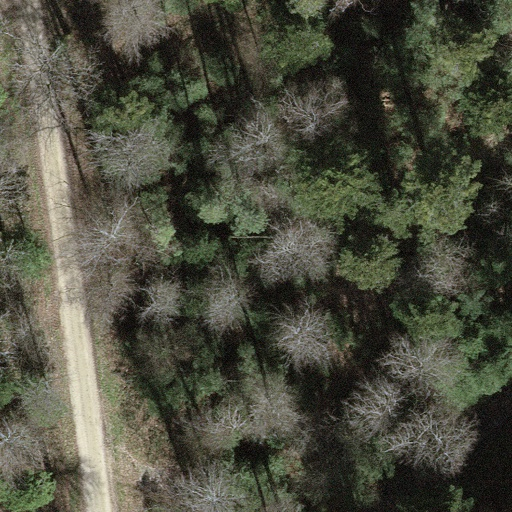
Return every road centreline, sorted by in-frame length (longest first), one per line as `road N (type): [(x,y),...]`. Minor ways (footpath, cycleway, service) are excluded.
road 1 (track): [(95,511),(57,182),(25,0)]
road 2 (track): [(511,382),(365,511)]
